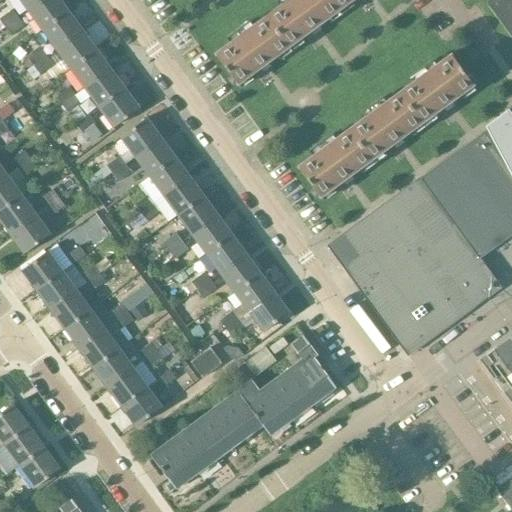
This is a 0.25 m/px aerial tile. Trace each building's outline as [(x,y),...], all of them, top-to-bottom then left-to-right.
[(18,0),(27,11),(42,0),(18,0)] [(59,0),(42,0),(27,11),(41,31),(67,11),(59,0)] [(289,46),(340,9),(333,0),(287,0),(266,15),(289,46)] [(333,0),(340,9),(352,0),(333,0)] [(511,36),(511,0),(494,0),(488,5),(511,36)] [(0,19),(5,27),(18,18),(12,10),(0,19)] [(67,11),(41,31),(55,50),(82,31),(67,11)] [(289,46),(266,15),(215,53),(232,76),(228,78),(233,84),(237,82),(238,84),(289,46)] [(24,26),(18,18),(5,27),(11,35),(24,26)] [(82,31),(55,50),(70,69),(96,50),(82,31)] [(28,58),(34,66),(47,57),(41,48),(28,58)] [(96,50),(70,69),(84,89),(110,69),(96,50)] [(452,54),(426,73),(400,91),(423,122),(474,85),(473,83),(476,80),(471,74),(468,76),(452,54)] [(47,57),(34,66),(40,74),(53,65),(47,57)] [(34,66),(27,71),(33,79),(40,74),(34,66)] [(84,89),(75,95),(81,104),(90,97),(98,108),(124,89),(110,69),(84,89)] [(69,87),(56,96),(62,105),(75,95),(69,87)] [(124,89),(98,108),(113,128),(139,108),(124,89)] [(423,122),(400,91),(350,128),(372,159),(423,122)] [(75,95),(62,105),(68,113),(81,104),(75,95)] [(89,115),(76,124),(82,132),(84,131),(93,124),(95,122),(89,115)] [(420,178),(402,191),(342,235),(328,245),(346,269),(408,354),(428,340),(425,336),(488,290),(479,279),(489,272),(479,259),(511,234),(511,118),(510,116),(493,128),(492,126),(480,134),(420,178)] [(145,118),(120,137),(134,157),(160,138),(145,118)] [(76,124),(67,132),(73,139),(82,132),(76,124)] [(93,124),(84,131),(91,141),(101,134),(93,124)] [(372,159),(350,128),(298,166),(314,187),(311,190),(316,196),(319,194),(321,197),(372,159)] [(160,138),(134,157),(149,176),(174,157),(160,138)] [(17,168),(30,159),(24,151),(12,160),(17,168)] [(113,174),(125,165),(119,157),(107,166),(113,174)] [(174,157),(149,176),(163,196),(189,177),(174,157)] [(36,167),(30,159),(17,168),(23,176),(36,167)] [(131,173),(125,165),(113,174),(119,182),(131,173)] [(0,210),(21,195),(7,175),(0,180),(0,210)] [(189,177),(163,196),(177,215),(203,196),(189,177)] [(46,207),(58,198),(53,190),(40,199),(46,207)] [(0,220),(9,233),(35,214),(21,195),(0,210),(0,220)] [(141,213),(154,204),(148,196),(135,205),(141,213)] [(203,196),(177,215),(191,235),(217,216),(203,196)] [(64,206),(58,198),(46,207),(51,215),(64,206)] [(159,212),(154,204),(141,213),(147,221),(159,212)] [(50,234),(35,214),(9,233),(24,253),(50,234)] [(217,216),(191,235),(205,254),(231,235),(217,216)] [(169,251),(182,241),(176,233),(163,243),(169,251)] [(231,235),(205,254),(220,273),(245,254),(231,235)] [(188,249),(182,241),(169,251),(175,259),(188,249)] [(80,246),(66,256),(72,264),(85,255),(80,246)] [(36,290),(62,271),(48,251),(21,270),(36,290)] [(220,273),(210,280),(216,289),(226,282),(234,293),(260,274),(245,254),(220,273)] [(86,283),(99,274),(93,266),(80,275),(86,283)] [(193,266),(186,271),(189,275),(196,270),(193,266)] [(50,309),(76,290),(62,271),(36,290),(50,309)] [(183,271),(175,277),(179,282),(180,283),(188,277),(183,271)] [(205,273),(192,282),(197,290),(210,280),(205,273)] [(105,282),(99,274),(86,283),(92,291),(105,282)] [(242,304),(232,311),(238,320),(248,312),(274,293),(260,274),(234,293),(242,304)] [(210,280),(197,290),(203,298),(216,289),(210,280)] [(191,282),(185,287),(191,295),(197,290),(192,282),(191,282)] [(64,329),(90,310),(76,290),(50,309),(64,329)] [(274,293),(248,312),(263,332),(289,313),(274,293)] [(141,304),(131,312),(137,322),(148,315),(141,304)] [(115,322),(127,312),(122,305),(109,314),(115,322)] [(78,348),(105,329),(90,310),(64,329),(78,348)] [(232,311),(220,320),(226,329),(238,320),(232,311)] [(133,320),(127,312),(115,322),(120,330),(133,320)] [(238,320),(226,329),(232,337),(244,328),(238,320)] [(105,329),(78,348),(93,367),(119,348),(129,341),(120,330),(115,322),(105,329)] [(199,326),(190,332),(191,334),(196,340),(204,334),(199,326)] [(174,488),(261,425),(269,436),(335,387),(313,357),(317,355),(303,335),(290,344),(305,364),(248,405),(240,394),(153,459),(174,488)] [(511,361),(511,335),(485,355),(491,363),(484,368),(493,379),(500,374),(498,372),(511,361)] [(282,338),(269,347),(274,354),(287,345),(282,338)] [(157,339),(151,343),(156,351),(163,346),(157,339)] [(144,360),(156,351),(151,343),(138,353),(144,360)] [(236,359),(244,354),(239,348),(228,346),(224,349),(230,358),(236,359)] [(222,364),(210,347),(190,362),(202,378),(222,364)] [(245,363),(255,377),(276,361),(266,347),(245,363)] [(119,348),(93,367),(107,387),(133,368),(119,348)] [(162,359),(156,351),(144,360),(149,368),(162,359)] [(485,355),(479,360),(484,368),(491,363),(485,355)] [(509,387),(511,385),(511,361),(498,372),(500,374),(509,387)] [(245,363),(244,362),(229,372),(241,388),(256,377),(255,377),(245,363)] [(121,406),(147,387),(133,368),(107,387),(121,406)] [(175,379),(170,371),(157,380),(163,388),(175,379)] [(161,407),(147,387),(121,406),(135,426),(161,407)] [(511,390),(509,387),(503,392),(508,399),(511,396),(511,390)] [(0,440),(3,444),(28,425),(12,404),(0,412),(0,440)] [(18,465),(43,447),(28,425),(3,444),(18,465)] [(59,468),(43,447),(18,465),(34,487),(59,468)] [(511,511),(511,476),(495,489),(511,511)] [(80,511),(70,498),(58,507),(61,511),(80,511)]
